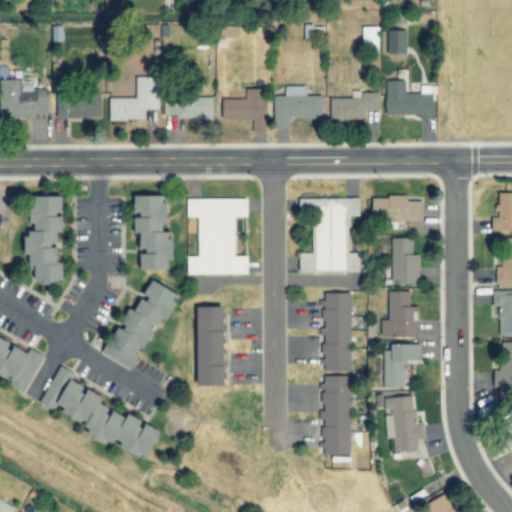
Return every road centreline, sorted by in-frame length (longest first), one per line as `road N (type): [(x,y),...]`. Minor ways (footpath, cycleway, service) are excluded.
road 1 (tertiary): [(511,161),(0,162)]
road 2 (residential): [(502,511),(481,485),(455,415),(456,162)]
road 3 (residential): [(272,162),(273,419)]
